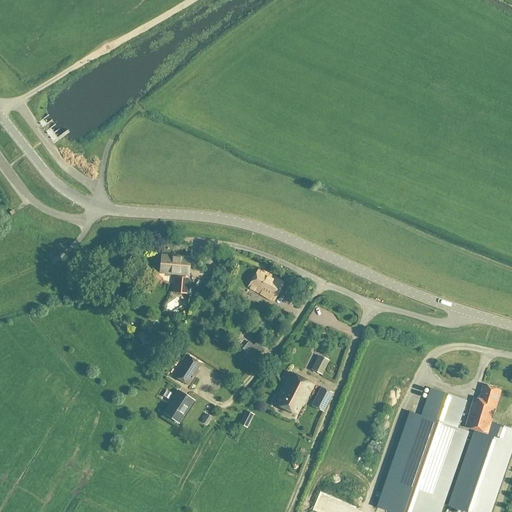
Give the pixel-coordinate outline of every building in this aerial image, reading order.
[(188,273),(189,258),(161,255),(159,271),(177,272),(176,282),(174,282),(174,292),(185,293),(187,278),(184,277),(185,273),(188,273)] [(248,286),(272,300),(284,282),(259,269),(248,286)] [(202,297),(218,276),(211,271),(195,291),(202,297)] [(161,277),(154,272),(150,277),(157,283),(161,277)] [(248,341),(241,350),(254,361),(264,349),(256,341),(253,344),(248,341)] [(188,384),(201,363),(186,354),(173,375),(188,384)] [(312,369),(322,374),(328,361),(318,356),(312,369)] [(280,393),(275,403),(296,414),(301,404),(303,405),(313,385),(289,372),(279,392),(280,393)] [(214,383),(223,385),(225,377),(217,374),(214,383)] [(479,398),(474,397),(471,406),(464,428),(474,431),(471,436),(448,505),(467,511),(491,511),(503,480),(511,452),(511,429),(491,422),(500,390),(483,385),(479,398)] [(331,392),(321,387),(313,404),(323,409),(331,392)] [(419,416),(408,413),(376,507),(389,511),(440,511),(467,433),(457,429),(466,402),(428,389),(419,416)] [(179,424),(194,400),(177,390),(162,414),(179,424)] [(251,425),(255,409),(249,407),(245,423),(251,425)]
